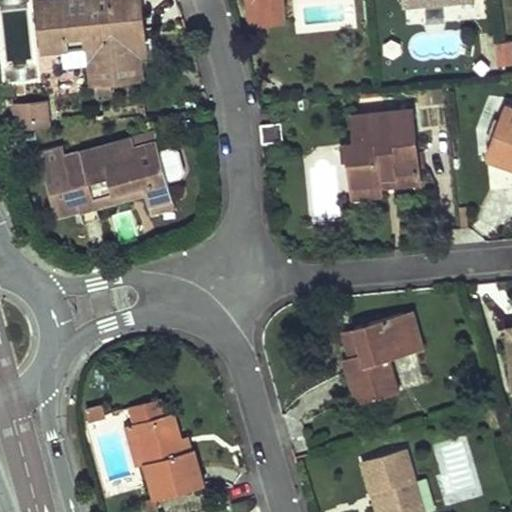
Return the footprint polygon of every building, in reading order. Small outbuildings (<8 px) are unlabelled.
[(43,0),(38,0),(42,50),(66,48),(90,46),(92,64),(93,86),(142,82),(140,58),(139,41),(147,41),(146,25),(139,26),(138,19),(145,18),(144,0),(43,0)] [(258,0),(248,0),(252,27),(262,26),(258,0)] [(258,0),(262,26),(287,24),(284,0),(258,0)] [(147,41),(139,41),(140,58),(149,57),(147,41)] [(500,69),(511,66),(511,41),(495,44),(500,69)] [(90,46),(66,48),(67,66),(92,64),(90,46)] [(63,100),(34,103),(35,118),(65,114),(63,100)] [(489,153),(491,189),(511,186),(511,104),(507,103),(496,131),(499,152),(489,153)] [(420,171),(413,109),(354,115),(356,143),(349,144),(353,188),(382,185),(381,176),(420,171)] [(65,114),(35,118),(36,126),(66,123),(65,114)] [(282,122),(263,123),(264,142),(284,140),(282,122)] [(155,132),(134,137),(136,145),(157,140),(155,132)] [(64,143),(40,150),(57,216),(81,210),(79,200),(89,198),(145,184),(147,193),(150,203),(171,197),(157,140),(136,145),(134,137),(116,142),(116,145),(100,150),(99,146),(67,154),(64,143)] [(116,142),(99,146),(100,150),(116,145),(116,142)] [(420,171),(381,176),(382,185),(421,181),(420,171)] [(89,198),(79,200),(81,210),(147,193),(145,184),(89,198)] [(382,185),(353,188),(354,196),(384,194),(382,185)] [(171,197),(150,203),(152,212),(174,207),(171,197)] [(414,309),(405,312),(416,350),(425,348),(414,309)] [(345,356),(358,403),(402,391),(393,357),(416,350),(405,312),(356,325),(363,351),(352,354),(345,356)] [(363,351),(356,325),(344,329),(352,354),(363,351)] [(129,408),(133,423),(136,422),(169,413),(165,398),(129,408)] [(182,440),(173,411),(169,413),(136,422),(148,462),(159,499),(206,485),(195,448),(192,449),(185,451),(182,440)] [(148,462),(136,422),(133,423),(126,425),(138,465),(148,462)] [(189,438),(182,440),(185,451),(192,449),(189,438)] [(426,511),(408,447),(364,460),(373,491),(380,489),(386,511),(426,511)] [(386,511),(380,489),(373,491),(378,511),(386,511)]
